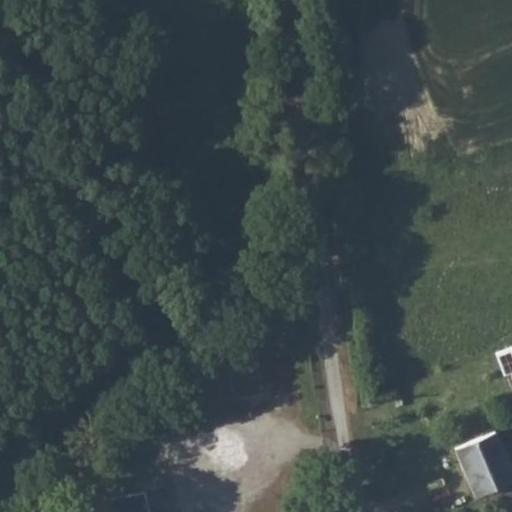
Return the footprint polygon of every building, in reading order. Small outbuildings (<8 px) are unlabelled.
[(511,342),(496,349),(507,375),(511,372),(511,342)] [(259,360),(206,370),(210,394),(235,388),(236,398),(264,392),(259,360)] [(401,396),(392,399),(395,408),(403,405),(401,396)] [(511,471),(494,430),(455,446),(477,495),(511,479),(511,471)] [(148,511),(145,491),(95,501),(96,511),(148,511)]
